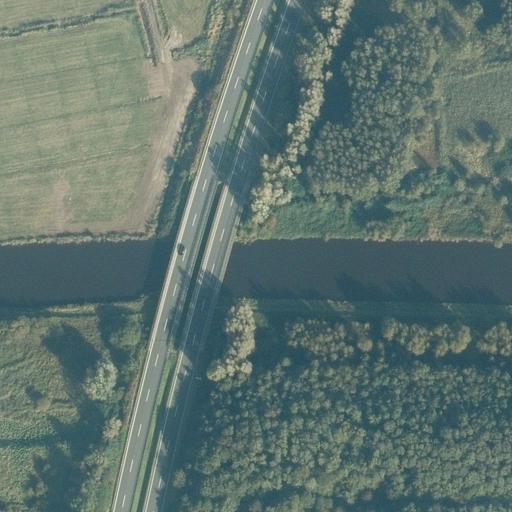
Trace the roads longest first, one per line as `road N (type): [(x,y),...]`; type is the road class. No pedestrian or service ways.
road 1 (motorway): [(153,511),(214,259),(299,0)]
road 2 (motorway): [(265,0),(181,264),(122,511)]
